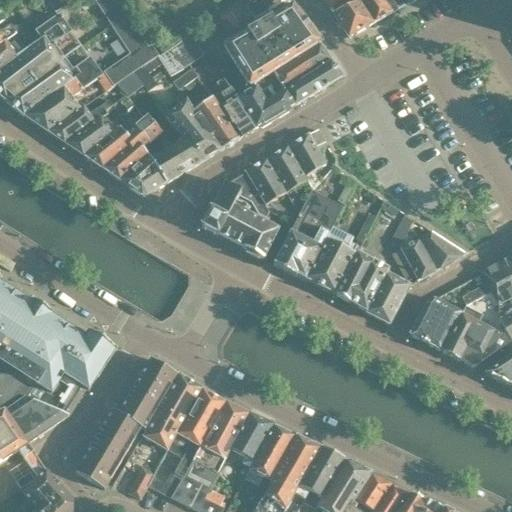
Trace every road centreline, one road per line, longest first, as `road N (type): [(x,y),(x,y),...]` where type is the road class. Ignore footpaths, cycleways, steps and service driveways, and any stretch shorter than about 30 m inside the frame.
road 1 (unclassified): [(492,511),(266,406),(183,357)]
road 2 (unclassified): [(161,227),(211,176),(366,83)]
road 3 (residential): [(98,511),(48,452),(81,427),(143,332)]
road 4 (unclassified): [(0,123),(161,227)]
road 5 (unclassified): [(234,268),(391,347)]
road 6 (unclassified): [(511,194),(420,50)]
road 7 (unclassified): [(143,332),(0,241)]
road 8 (unclassified): [(391,347),(416,297),(511,244)]
